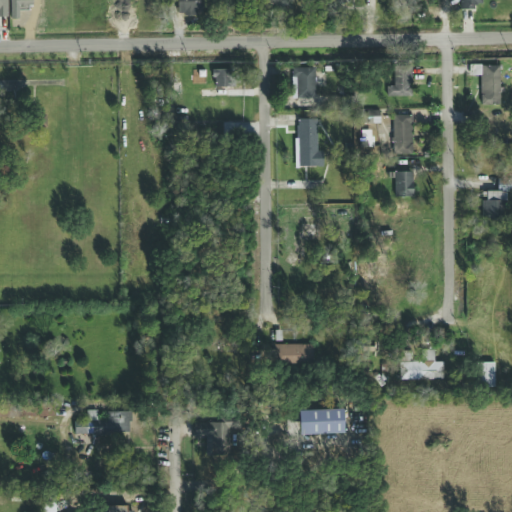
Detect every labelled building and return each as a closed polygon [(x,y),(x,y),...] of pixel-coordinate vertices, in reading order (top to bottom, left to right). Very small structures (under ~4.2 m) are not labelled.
[(0,0),(0,16),(8,16),(7,0),(0,0)] [(16,0),(17,8),(32,8),(31,0),(16,0)] [(176,0),(176,15),(203,15),(203,0),(176,0)] [(480,0),(460,0),(460,8),(480,8),(480,0)] [(392,86),(386,86),(386,97),(410,97),(410,66),(392,66),(392,86)] [(470,75),(480,75),(480,105),(499,105),(499,66),(470,66),(470,75)] [(229,87),(228,67),(212,67),(213,87),(229,87)] [(293,99),(314,99),(314,69),(293,69),(293,99)] [(392,155),(411,155),(411,116),(392,116),(392,155)] [(297,119),(297,167),(318,167),(318,119),(297,119)] [(394,172),(394,197),(411,197),(411,172),(394,172)] [(504,221),(504,191),(511,191),(511,180),(498,180),(498,192),(486,192),(486,200),(482,200),(481,220),(504,221)] [(314,366),(314,345),(274,345),(274,366),(314,366)] [(400,380),(443,379),(443,362),(434,362),(434,349),(421,350),(421,359),(411,360),(411,351),(400,352),(400,380)] [(476,387),(495,387),(495,363),(476,363),(476,387)] [(343,434),(342,410),(298,411),(298,436),(343,434)] [(107,412),(107,419),(97,419),(97,411),(86,411),(86,421),(74,421),(74,434),(130,434),(130,411),(107,412)] [(196,439),(210,438),(211,456),(230,455),(230,423),(196,424),(196,439)] [(99,436),(83,435),(83,445),(98,446),(99,436)] [(87,486),(87,474),(76,474),(76,486),(87,486)]
